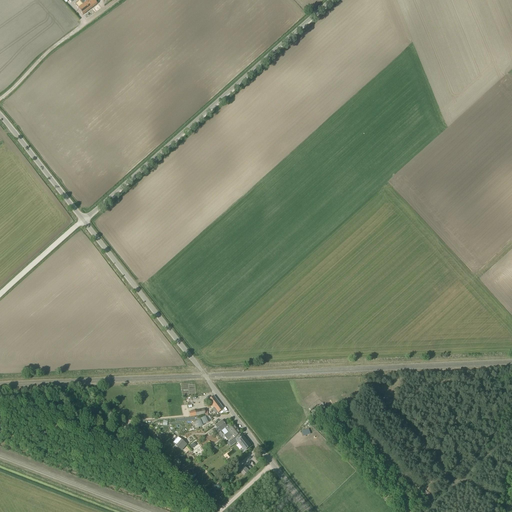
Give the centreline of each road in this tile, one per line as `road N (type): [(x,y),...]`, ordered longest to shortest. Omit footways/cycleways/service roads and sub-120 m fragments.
road 1 (unclassified): [(309,511),(83,220)]
road 2 (unclassified): [(83,220),(329,0)]
road 3 (unclassified): [(83,220),(0,109)]
